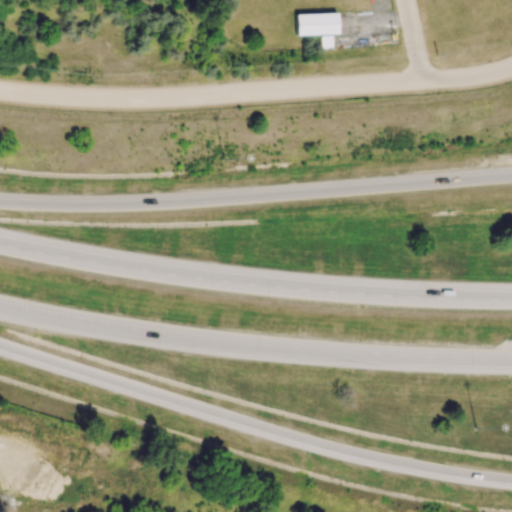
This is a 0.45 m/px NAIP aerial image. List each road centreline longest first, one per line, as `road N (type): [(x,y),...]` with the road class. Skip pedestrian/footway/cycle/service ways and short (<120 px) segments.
road 1 (motorway): [(0,344),(301,438),(511,480)]
road 2 (motorway): [(511,300),(253,286),(0,244)]
road 3 (motorway): [(0,303),(195,337),(511,358)]
road 4 (residential): [(511,66),(423,80),(148,98),(0,89)]
road 5 (motorway): [(511,177),(113,206),(0,202)]
